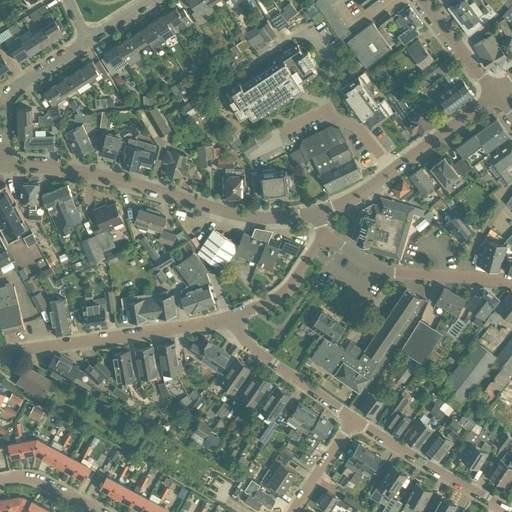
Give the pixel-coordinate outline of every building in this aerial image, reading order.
[(214,13),(205,0),(188,0),(195,11),(192,13),(198,23),(204,19),(203,16),(205,14),(208,17),(214,13)] [(205,0),(214,13),(215,13),(211,7),(222,0),(205,0)] [(317,0),(315,2),(324,16),(334,9),(331,4),(328,0),(317,0)] [(385,0),(365,0),(363,2),(370,11),(385,0)] [(481,0),(462,0),(457,4),(453,7),(468,26),(479,17),(484,23),(496,13),(491,7),(488,10),(481,0)] [(285,9),(280,13),(286,21),(291,17),(297,12),(290,3),(283,8),(285,9)] [(44,4),(32,12),(37,19),(49,11),(44,4)] [(511,4),(509,9),(502,16),(504,18),(511,30),(511,4)] [(164,14),(172,26),(179,21),(181,24),(182,25),(185,26),(187,25),(193,21),(184,7),(179,10),(176,6),(164,14)] [(401,26),(405,23),(409,28),(398,36),(404,44),(419,33),(416,29),(423,24),(410,7),(406,10),(404,8),(397,13),(400,17),(396,20),(401,26)] [(337,14),(334,9),(324,16),(327,21),(337,14)] [(382,27),(383,27),(393,19),(388,11),(376,20),(382,27)] [(37,19),(32,12),(28,14),(33,21),(37,19)] [(286,21),(280,13),(279,12),(270,18),(272,20),(272,21),(278,30),(288,23),(286,21)] [(172,26),(164,14),(152,22),(160,34),(172,26)] [(340,19),(337,14),(327,21),(330,26),(340,19)] [(511,30),(504,18),(498,22),(509,38),(501,43),(510,58),(511,57),(511,30)] [(340,19),(330,26),(334,31),(344,24),(340,19)] [(53,21),(42,28),(51,41),(62,34),(61,32),(58,28),(53,21)] [(152,22),(140,30),(150,45),(156,42),(158,45),(164,41),(160,34),(152,22)] [(16,23),(11,26),(16,32),(20,30),(16,23)] [(262,26),(257,29),(263,37),(266,42),(277,35),(268,23),(262,26)] [(347,30),(337,36),(343,44),(347,42),(366,67),(391,49),(372,23),(353,36),(352,37),(351,36),(351,34),(349,31),(348,32),(347,30)] [(347,30),(344,24),(334,31),(337,36),(347,30)] [(16,32),(11,26),(7,29),(11,35),(16,32)] [(383,27),(382,27),(378,30),(390,46),(395,43),(383,27)] [(51,41),(42,28),(31,35),(40,48),(51,41)] [(263,37),(257,29),(252,32),(258,41),(263,37)] [(150,45),(140,30),(128,37),(139,53),(136,49),(142,46),(144,49),(150,45)] [(234,45),(239,54),(246,49),(245,49),(252,45),(248,40),(242,30),(237,34),(241,40),(240,41),(234,45)] [(506,56),(492,34),(473,46),(486,66),(489,67),(506,56)] [(40,48),(31,35),(20,42),(29,55),(40,48)] [(29,55),(20,42),(17,37),(11,40),(14,46),(9,49),(18,62),(29,55)] [(128,37),(116,45),(127,61),(139,53),(128,37)] [(264,39),(258,43),(261,48),(267,44),(264,39)] [(418,40),(406,48),(404,50),(410,57),(412,56),(421,68),(433,59),(418,40)] [(248,112),(254,120),(293,94),(295,97),(305,91),(300,84),(317,73),(311,65),(315,62),(308,51),(304,54),(298,44),(272,61),(274,65),(242,86),(240,83),(227,91),(233,99),(234,98),(239,106),(235,109),(241,118),(245,115),(245,114),(248,112)] [(127,61),(116,45),(104,53),(106,56),(101,59),(112,76),(118,72),(116,68),(127,61)] [(239,54),(234,45),(229,48),(235,57),(239,54)] [(0,72),(8,67),(8,68),(8,67),(0,54),(0,72)] [(92,61),(80,68),(88,80),(88,81),(90,84),(97,80),(94,76),(100,73),(104,79),(109,76),(99,61),(94,64),(92,61)] [(204,67),(208,73),(216,69),(212,62),(204,67)] [(452,71),(445,62),(444,62),(425,77),(429,83),(444,72),(454,86),(440,97),(447,107),(443,110),(446,115),(451,112),(474,94),(463,80),(464,79),(456,68),(452,71)] [(204,66),(199,69),(204,77),(209,74),(208,73),(204,67),(204,66)] [(88,80),(80,68),(68,76),(76,88),(88,80)] [(204,77),(199,69),(194,72),(199,80),(204,77)] [(397,100),(400,98),(401,98),(393,88),(390,90),(388,87),(387,87),(373,70),(370,73),(386,93),(385,94),(393,103),(397,100)] [(348,104),(365,92),(362,87),(365,85),(370,81),(364,72),(359,76),(342,89),(346,95),(343,97),(348,104)] [(68,76),(56,84),(64,96),(64,95),(76,88),(68,76)] [(180,82),(175,85),(179,93),(184,90),(180,82)] [(64,96),(56,84),(44,91),(52,103),(53,105),(47,110),(57,122),(62,117),(61,117),(57,103),(66,98),(64,95),(64,96)] [(179,93),(175,85),(170,88),(175,95),(179,93)] [(194,95),(191,90),(182,95),(185,101),(194,95)] [(365,92),(348,104),(358,117),(375,105),(365,92)] [(197,97),(182,106),(189,116),(204,107),(197,97)] [(400,98),(397,100),(404,109),(407,107),(400,98)] [(375,105),(358,117),(360,120),(364,117),(367,120),(365,121),(371,129),(388,116),(393,112),(384,99),(378,103),(375,105)] [(75,110),(79,108),(74,100),(69,103),(74,111),(75,110)] [(393,103),(392,104),(391,105),(398,114),(399,114),(405,122),(404,122),(412,134),(417,130),(420,134),(427,129),(412,108),(409,110),(407,107),(404,109),(397,100),(393,103)] [(412,108),(427,129),(435,124),(423,108),(422,108),(418,103),(412,108)] [(92,116),(86,115),(82,106),(79,108),(75,110),(78,114),(75,114),(74,121),(91,123),(92,116)] [(18,123),(32,122),(31,108),(18,109),(18,123)] [(57,122),(47,110),(46,111),(47,112),(43,115),(38,116),(39,122),(48,122),(51,124),(51,126),(57,122)] [(167,131),(152,110),(140,112),(157,137),(167,131)] [(107,112),(102,112),(100,126),(107,128),(109,115),(107,112)] [(465,156),(463,157),(453,165),(461,176),(473,167),(473,166),(475,164),(484,157),(490,153),(487,150),(508,135),(497,119),(475,134),(476,135),(458,147),(465,156)] [(33,134),(32,122),(18,123),(19,137),(24,137),(25,147),(54,146),(54,135),(39,136),(39,134),(33,134)] [(131,132),(136,129),(133,125),(129,127),(128,127),(120,132),(123,136),(130,131),(131,132)] [(318,169),(351,153),(339,128),(330,125),(303,139),(300,148),(305,160),(306,160),(312,157),(318,169)] [(82,126),(65,134),(76,157),(93,148),(82,126)] [(230,143),(239,137),(234,129),(225,134),(230,143)] [(100,154),(104,155),(103,159),(112,161),(113,157),(116,158),(121,138),(106,134),(100,154)] [(245,155),(259,146),(255,139),(241,148),(245,155)] [(126,142),(121,141),(118,153),(123,155),(126,142)] [(130,168),(137,141),(134,141),(133,143),(128,142),(122,165),(130,168)] [(137,141),(130,168),(138,170),(139,164),(150,167),(155,149),(153,146),(137,141)] [(511,141),(496,153),(509,170),(511,167),(511,141)] [(205,147),(206,160),(214,159),(212,146),(205,147)] [(305,160),(300,148),(289,153),(295,165),(305,160)] [(182,175),(183,175),(191,178),(195,165),(185,162),(187,157),(172,152),(165,172),(181,177),(182,175)] [(363,176),(351,153),(318,169),(329,193),(363,176)] [(484,157),(475,164),(477,167),(483,175),(492,168),(504,185),(511,179),(511,175),(508,170),(509,170),(496,153),(486,160),(484,157)] [(444,157),(437,162),(431,167),(446,185),(458,175),(444,157)] [(225,168),(225,158),(217,158),(218,168),(222,168),(225,168)] [(225,176),(223,176),(224,199),(234,198),(233,170),(233,168),(225,168),(225,176)] [(434,185),(421,168),(409,176),(422,194),(434,185)] [(291,187),(289,175),(287,175),(286,170),(275,172),(274,169),(262,170),(263,173),(260,173),(262,195),(263,195),(264,198),(279,196),(279,194),(289,193),(288,187),(291,187)] [(241,170),(233,170),(234,198),(244,198),(244,175),(241,175),(241,170)] [(409,189),(403,181),(394,188),(399,195),(409,189)] [(30,209),(30,184),(22,183),(22,189),(19,188),(19,196),(22,196),(22,203),(24,203),(24,209),(30,209)] [(0,225),(8,241),(20,235),(17,230),(24,226),(21,221),(25,219),(16,202),(13,204),(11,201),(14,199),(6,184),(0,186),(0,225)] [(30,209),(30,214),(34,214),(35,214),(35,203),(38,203),(39,184),(30,184),(30,209)] [(68,208),(75,205),(71,195),(72,195),(67,184),(42,195),(51,214),(67,206),(68,208)] [(436,190),(441,197),(446,193),(441,186),(436,190)] [(413,190),(403,197),(406,202),(416,194),(413,190)] [(451,210),(457,205),(447,193),(441,198),(451,210)] [(373,203),(359,211),(351,238),(357,240),(369,244),(368,248),(368,249),(400,258),(414,207),(394,201),(394,200),(392,199),(391,201),(380,197),(378,205),(373,203)] [(98,221),(91,224),(96,234),(108,229),(113,227),(116,228),(120,226),(121,224),(120,222),(122,221),(115,203),(103,208),(102,207),(94,210),(98,221)] [(67,206),(51,214),(58,230),(59,229),(62,235),(70,232),(67,226),(81,220),(75,205),(68,208),(67,206)] [(148,226),(153,210),(147,208),(146,211),(139,209),(135,222),(148,226)] [(161,230),(165,218),(159,215),(160,213),(153,210),(148,226),(156,229),(155,234),(160,236),(158,241),(172,245),(175,235),(161,230)] [(450,216),(466,236),(472,231),(458,214),(457,214),(456,211),(450,216)] [(466,236),(450,216),(448,215),(443,219),(460,241),(466,236)] [(271,226),(256,223),(253,230),(267,237),(271,226)] [(236,258),(237,255),(270,269),(279,247),(244,233),(239,244),(214,228),(197,253),(222,270),(225,266),(227,268),(226,268),(231,272),(235,267),(228,261),(231,256),(236,258)] [(28,247),(37,242),(32,233),(24,238),(28,247)] [(101,245),(96,234),(80,241),(86,257),(82,259),(81,261),(83,267),(105,255),(102,249),(101,245)] [(179,237),(182,242),(187,239),(184,234),(179,237)] [(503,254),(507,242),(504,242),(504,245),(487,240),(485,249),(503,254)] [(149,241),(148,242),(143,245),(154,260),(160,255),(149,241)] [(185,244),(188,250),(194,247),(191,241),(185,244)] [(281,248),(296,255),(299,247),(284,241),(281,248)] [(511,244),(507,241),(507,242),(503,254),(503,257),(508,258),(504,271),(511,273),(511,256),(509,256),(511,246),(511,244)] [(503,254),(485,249),(483,256),(479,255),(476,264),(486,267),(487,266),(489,267),(492,258),(501,261),(503,257),(503,254)] [(187,313),(201,308),(194,290),(196,289),(193,282),(202,276),(191,261),(197,256),(193,250),(172,266),(185,287),(180,291),(181,294),(187,313)] [(0,267),(1,267),(12,261),(6,251),(0,253),(0,267)] [(157,264),(160,269),(164,267),(170,264),(174,260),(170,253),(169,251),(168,251),(154,260),(157,264)] [(116,252),(108,256),(110,262),(119,258),(116,252)] [(194,290),(201,308),(215,303),(208,284),(207,285),(202,276),(209,271),(197,256),(191,261),(202,276),(193,282),(196,289),(194,290)] [(50,257),(46,259),(50,266),(54,264),(50,257)] [(492,258),(489,267),(499,270),(501,261),(492,258)] [(160,269),(157,264),(148,271),(151,276),(154,274),(160,283),(167,278),(160,269)] [(82,274),(89,271),(86,266),(80,269),(82,274)] [(30,277),(24,280),(31,293),(37,290),(30,277)] [(55,280),(58,286),(66,283),(63,277),(55,280)] [(24,328),(14,286),(7,288),(6,286),(0,287),(0,320),(2,330),(8,329),(9,332),(12,331),(12,332),(13,332),(14,332),(15,332),(15,331),(16,331),(15,330),(24,328)] [(447,307),(455,293),(444,287),(436,302),(447,307)] [(485,288),(480,288),(467,306),(478,314),(472,322),(478,327),(476,329),(478,330),(485,320),(484,320),(500,299),(485,288)] [(406,290),(401,296),(378,330),(396,342),(425,300),(425,299),(424,301),(420,299),(420,298),(406,289),(406,290)] [(505,316),(511,306),(511,290),(497,309),(505,316)] [(93,305),(96,325),(107,324),(105,309),(107,309),(107,311),(114,310),(112,291),(105,291),(106,297),(92,299),(93,305)] [(122,308),(126,308),(128,321),(174,314),(172,296),(167,296),(167,291),(120,298),(122,308)] [(40,292),(33,296),(40,310),(47,307),(40,292)] [(466,299),(455,293),(447,307),(458,313),(466,299)] [(65,299),(57,301),(62,332),(70,331),(65,299)] [(62,332),(57,301),(49,302),(54,334),(62,332)] [(96,325),(93,305),(82,306),(85,327),(96,325)] [(496,325),(503,315),(496,309),(492,314),(492,313),(487,319),(496,325)] [(311,327),(325,336),(334,342),(344,327),(321,312),(311,327)] [(449,328),(447,332),(456,338),(466,324),(466,323),(469,319),(466,317),(463,321),(457,317),(453,323),(449,328)] [(400,349),(404,351),(423,364),(442,334),(444,336),(447,332),(449,328),(439,322),(435,329),(420,319),(400,349)] [(325,336),(313,354),(311,357),(335,374),(334,374),(359,391),(364,384),(366,386),(371,379),(373,379),(373,377),(373,376),(377,371),(378,371),(378,369),(381,364),(383,364),(383,362),(386,358),(388,357),(387,356),(390,351),(392,351),(392,349),(395,344),(397,344),(396,342),(378,330),(363,352),(354,346),(355,344),(355,343),(354,344),(349,352),(345,349),(334,342),(325,336)] [(211,366),(222,350),(212,343),(213,342),(205,337),(200,344),(199,343),(198,346),(194,343),(189,349),(196,354),(195,356),(211,366)] [(511,337),(471,391),(491,406),(511,378),(511,337)] [(456,407),(496,355),(478,341),(438,393),(456,407)] [(175,343),(167,344),(172,373),(173,379),(179,378),(178,372),(182,371),(180,360),(178,360),(175,343)] [(158,346),(163,374),(172,373),(167,344),(158,346)] [(152,347),(144,348),(149,377),(157,376),(152,347)] [(149,377),(144,348),(136,350),(140,379),(149,377)] [(231,356),(222,350),(211,366),(219,372),(231,356)] [(130,351),(121,352),(126,381),(127,381),(135,380),(130,351)] [(429,357),(433,361),(438,355),(433,351),(429,357)] [(126,381),(121,352),(113,354),(118,383),(122,382),(123,388),(128,388),(127,381),(126,381)] [(54,355),(50,363),(75,376),(81,380),(85,372),(97,383),(102,379),(105,381),(105,380),(105,379),(92,367),(89,364),(84,370),(79,368),(79,369),(71,364),(72,362),(61,355),(60,358),(54,355)] [(227,389),(244,363),(236,358),(219,383),(222,385),(216,395),(219,398),(226,388),(227,389)] [(298,362),(292,358),(289,362),(295,366),(298,362)] [(92,367),(105,379),(111,373),(98,360),(92,367)] [(414,370),(412,369),(415,366),(406,360),(394,376),(403,383),(414,370)] [(75,376),(50,363),(48,365),(46,364),(44,368),(46,369),(45,370),(71,384),(75,376)] [(244,363),(227,389),(234,393),(251,368),(244,363)] [(52,380),(47,376),(27,364),(16,382),(27,388),(26,390),(41,399),(52,380)] [(247,402),(264,377),(256,372),(240,397),(247,402)] [(271,382),(264,377),(247,402),(254,407),(271,382)] [(164,382),(158,383),(162,397),(170,394),(164,382)] [(148,395),(141,385),(136,389),(143,399),(148,395)] [(128,394),(116,386),(111,395),(120,400),(122,397),(125,399),(128,394)] [(267,416),(284,391),(277,386),(260,411),(267,416)] [(193,399),(198,395),(193,389),(188,394),(193,399)] [(291,396),(284,391),(267,416),(272,419),(274,420),(291,396)] [(112,398),(101,392),(96,401),(106,407),(112,398)] [(372,416),(383,401),(386,397),(380,392),(377,397),(370,392),(359,407),(372,416)] [(12,393),(9,398),(9,399),(20,405),(23,399),(12,393)] [(207,401),(201,396),(202,395),(200,394),(187,405),(197,414),(207,401)] [(398,435),(410,419),(400,411),(409,400),(401,394),(390,411),(394,414),(386,426),(387,427),(387,428),(389,430),(390,429),(393,432),(393,433),(396,435),(397,434),(398,435)] [(176,403),(180,409),(191,401),(187,395),(176,403)] [(434,415),(445,401),(440,397),(436,403),(429,411),(434,415)] [(223,414),(229,405),(224,401),(216,413),(221,417),(223,414)] [(445,401),(434,415),(438,418),(444,410),(449,405),(445,401)] [(298,427),(310,409),(300,402),(288,420),(298,427)] [(229,405),(223,414),(228,418),(233,412),(235,409),(229,405)] [(44,412),(33,406),(28,416),(39,422),(44,412)] [(151,411),(147,408),(142,416),(146,418),(151,411)] [(295,431),(291,438),(296,441),(301,434),(303,431),(307,434),(308,432),(310,429),(311,430),(320,416),(310,409),(298,427),(295,431)] [(311,430),(310,429),(308,432),(312,434),(311,436),(319,441),(319,442),(332,423),(320,416),(311,430)] [(457,421),(451,429),(456,433),(462,425),(469,431),(474,424),(462,416),(457,421)] [(411,443),(427,423),(419,417),(403,436),(411,443)] [(451,429),(457,421),(453,418),(447,425),(451,429)] [(274,420),(272,419),(259,439),(265,443),(278,423),(274,420)] [(68,420),(65,425),(66,428),(71,431),(75,424),(68,420)] [(201,421),(194,432),(204,439),(212,429),(201,421)] [(427,423),(411,443),(419,449),(434,430),(427,423)] [(470,464),(484,441),(487,437),(491,430),(490,430),(485,425),(479,434),(471,429),(464,438),(470,442),(466,449),(468,450),(462,459),(470,464)] [(291,438),(295,431),(290,427),(286,434),(291,438)] [(238,437),(241,431),(236,428),(232,433),(238,437)] [(430,455),(445,436),(438,430),(422,449),(430,455)] [(491,430),(487,437),(493,441),(497,434),(491,430)] [(506,431),(496,445),(502,449),(511,437),(506,431)] [(303,453),(300,458),(299,459),(305,463),(319,441),(311,436),(312,434),(308,432),(307,434),(304,439),(310,442),(307,447),(308,448),(304,454),(303,453)] [(23,455),(20,442),(19,436),(17,436),(15,437),(16,443),(9,444),(11,458),(23,455)] [(445,436),(430,455),(438,461),(453,442),(445,436)] [(44,458),(50,446),(37,438),(31,440),(34,453),(35,453),(44,458)] [(34,453),(31,440),(20,442),(23,455),(34,453)] [(491,445),(484,441),(470,464),(477,468),(488,452),(487,451),(491,445)] [(359,467),(369,451),(365,448),(365,446),(362,444),(360,445),(359,444),(350,457),(356,461),(355,464),(359,467)] [(54,463),(60,451),(50,446),(44,458),(54,463)] [(237,450),(231,446),(224,457),(230,461),(237,450)] [(114,448),(109,457),(115,460),(119,451),(114,448)] [(64,469),(70,456),(60,451),(54,463),(64,469)] [(375,454),(369,451),(359,467),(363,470),(365,467),(372,471),(380,458),(379,458),(379,456),(376,454),(375,454)] [(498,482),(511,460),(511,455),(505,452),(490,476),(498,482)] [(276,459),(281,462),(275,472),(291,482),(297,473),(285,465),(289,460),(279,453),(276,459)] [(80,462),(70,456),(64,469),(74,474),(80,462)] [(84,480),(91,468),(85,464),(88,459),(86,457),(85,458),(83,457),(80,462),(74,474),(84,480)] [(511,460),(498,482),(504,485),(506,487),(511,478),(511,460)] [(383,481),(380,486),(380,485),(376,491),(383,495),(400,469),(392,464),(382,480),(383,481)] [(350,481),(356,472),(346,465),(334,483),(344,489),(350,481)] [(291,482),(275,472),(274,473),(268,469),(259,483),(269,489),(272,485),(284,492),(291,482)] [(400,469),(383,495),(379,500),(386,504),(381,511),(389,511),(397,500),(391,497),(393,494),(396,490),(398,490),(408,474),(400,469)] [(356,472),(350,481),(356,485),(362,475),(356,472)] [(111,494),(117,482),(107,476),(100,488),(111,494)] [(121,499),(128,487),(117,482),(111,494),(121,499)] [(412,508),(424,487),(417,483),(407,499),(408,500),(406,504),(405,504),(402,509),(406,511),(409,511),(412,508)] [(131,505),(138,493),(141,488),(138,486),(136,485),(133,490),(128,487),(121,499),(131,505)] [(182,501),(188,490),(182,487),(176,498),(182,501)] [(432,491),(424,487),(412,508),(418,511),(422,507),(422,508),(432,491)] [(249,494),(249,495),(244,501),(254,507),(259,501),(270,508),(275,501),(257,490),(253,496),(249,494)] [(347,510),(350,505),(357,509),(360,504),(345,494),(342,499),(327,490),(318,504),(330,511),(335,504),(340,507),(341,507),(347,510)] [(141,510),(148,498),(138,493),(131,505),(141,510)] [(26,511),(31,502),(23,498),(18,497),(10,500),(12,510),(19,509),(26,511)] [(443,511),(449,501),(441,497),(432,511),(443,511)] [(8,511),(12,511),(12,510),(10,500),(9,498),(0,499),(0,511),(8,511)] [(144,511),(153,511),(158,504),(148,498),(141,510),(144,511)] [(397,500),(389,511),(397,511),(402,503),(397,500)] [(39,511),(42,507),(32,501),(31,502),(26,511),(39,511)] [(452,511),(456,505),(449,501),(443,511),(452,511)]
